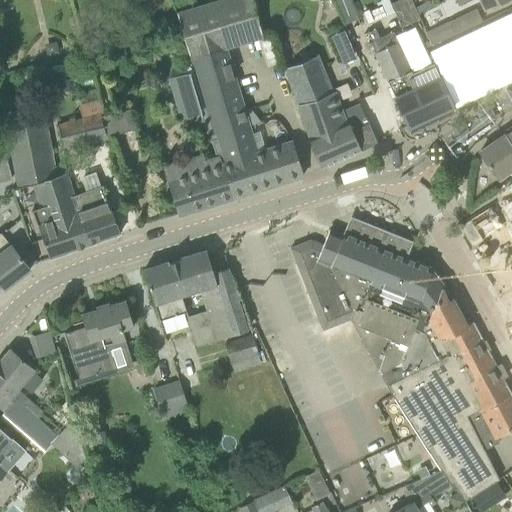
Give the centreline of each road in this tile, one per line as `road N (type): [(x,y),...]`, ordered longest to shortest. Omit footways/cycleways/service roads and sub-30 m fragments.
road 1 (unclassified): [(0,326),(29,295),(80,268),(339,182),(400,177)]
road 2 (residential): [(511,348),(400,177)]
road 3 (unclassified): [(400,177),(511,103)]
